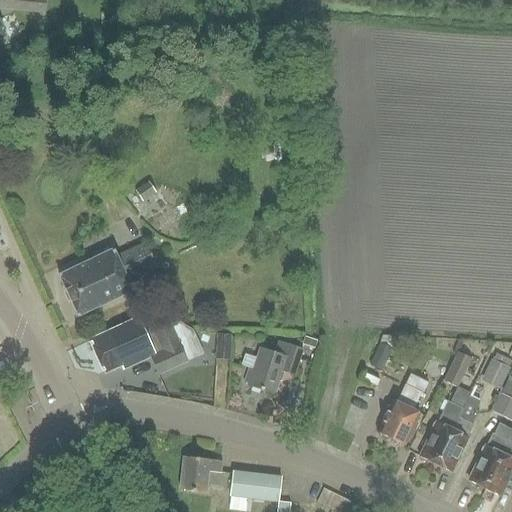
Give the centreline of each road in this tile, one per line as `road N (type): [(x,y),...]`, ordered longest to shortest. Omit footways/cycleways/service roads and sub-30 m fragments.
road 1 (unclassified): [(427,507),(267,439),(169,414),(101,408),(69,427)]
road 2 (tertiary): [(69,427),(0,304)]
